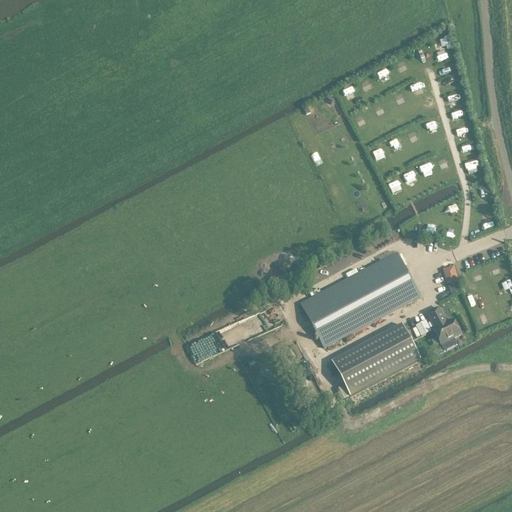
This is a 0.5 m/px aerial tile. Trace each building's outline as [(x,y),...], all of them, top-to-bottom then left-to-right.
[(440,51),(441,39),(430,39),(429,50),(440,51)] [(360,94),(367,90),(362,81),(355,85),(360,94)] [(384,146),(389,155),(397,150),(391,141),(384,146)] [(394,251),(297,302),(321,347),(417,295),(394,251)] [(455,279),(451,264),(440,268),(444,282),(455,279)] [(454,290),(452,283),(446,285),(448,292),(454,290)] [(453,341),(451,337),(459,332),(450,317),(443,320),(435,306),(423,312),(431,327),(430,328),(438,343),(441,348),(443,348),(452,344),(453,341)] [(399,322),(328,360),(347,395),(418,358),(399,322)] [(187,351),(191,364),(202,361),(198,348),(187,351)] [(347,395),(341,383),(333,388),(339,399),(347,395)]
